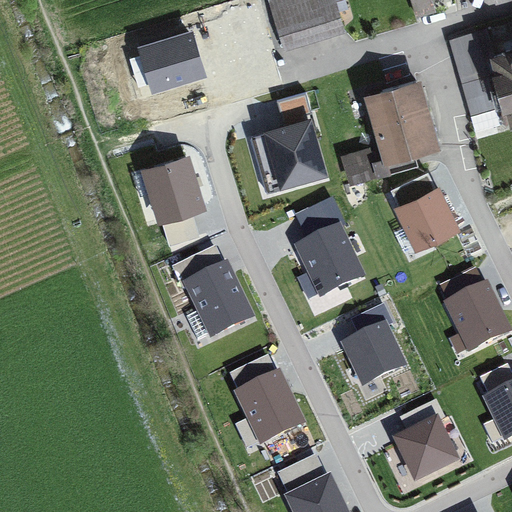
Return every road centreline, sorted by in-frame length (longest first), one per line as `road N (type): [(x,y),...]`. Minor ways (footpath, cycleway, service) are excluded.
road 1 (residential): [(377,511),(236,229),(204,123)]
road 2 (residential): [(431,33),(471,200),(511,281)]
